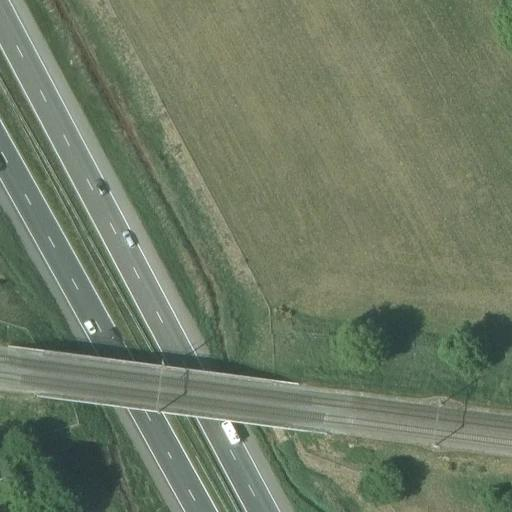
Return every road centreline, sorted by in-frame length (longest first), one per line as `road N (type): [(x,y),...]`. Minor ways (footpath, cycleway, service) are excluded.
road 1 (motorway): [(272,511),(0,4)]
road 2 (motorway): [(0,159),(194,511)]
